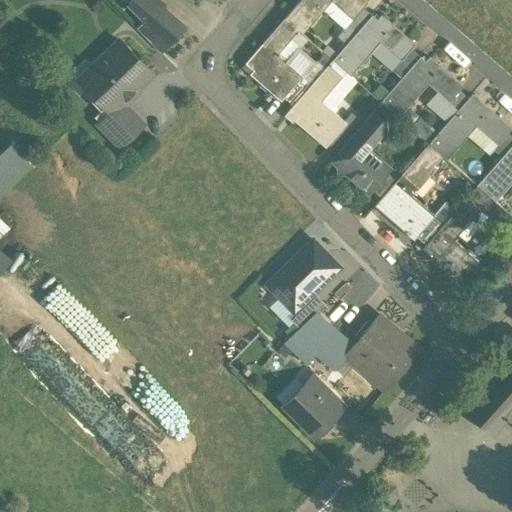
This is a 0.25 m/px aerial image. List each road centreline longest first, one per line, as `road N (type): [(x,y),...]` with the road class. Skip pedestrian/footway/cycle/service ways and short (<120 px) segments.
road 1 (residential): [(257,0),(207,57),(210,82),(463,348)]
road 2 (residential): [(463,348),(325,511)]
road 3 (residential): [(511,89),(408,0)]
